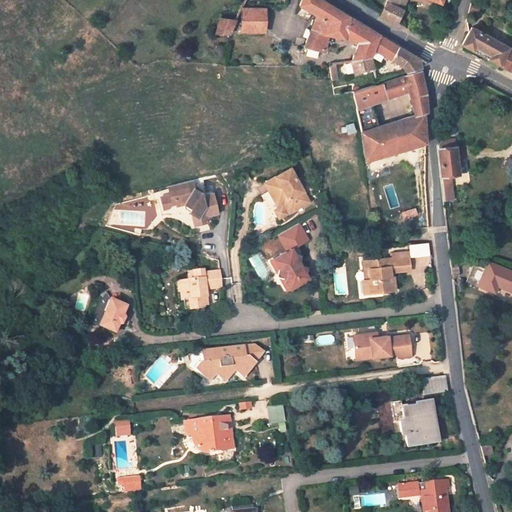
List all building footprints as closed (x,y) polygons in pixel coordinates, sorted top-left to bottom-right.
[(316,15),(305,45),(324,52),(324,47),(327,35),(348,40),(342,62),(350,61),(370,57),(379,35),(320,0),(301,0),(299,5),(316,15)] [(401,10),(404,0),(385,0),(385,2),(401,10)] [(478,8),(479,3),(472,0),(471,0),(470,5),(478,8)] [(394,24),(401,10),(385,2),(380,13),(379,16),(394,24)] [(264,31),(265,9),(241,8),(241,30),(264,31)] [(234,21),(220,19),(216,32),(228,34),(229,34),(234,21)] [(433,36),(441,40),(445,31),(437,27),(433,36)] [(511,52),(507,50),(509,47),(471,27),(462,45),(511,71),(511,52)] [(511,37),(505,33),(502,39),(511,43),(510,45),(511,45),(511,37)] [(391,59),(401,65),(405,72),(419,68),(419,64),(417,59),(397,47),(392,55),(393,56),(391,59)] [(354,73),(373,68),(370,57),(350,61),(354,73)] [(392,81),(391,81),(397,95),(409,91),(423,87),(420,71),(403,76),(404,77),(392,81)] [(392,81),(392,79),(381,82),(352,91),(357,107),(371,103),(371,104),(397,95),(391,81),(392,81)] [(423,87),(409,91),(415,116),(415,117),(424,113),(427,112),(425,95),(423,87)] [(357,107),(356,107),(354,108),(358,121),(359,120),(361,133),(362,133),(378,127),(371,104),(371,103),(357,107)] [(384,155),(425,143),(424,113),(415,117),(415,116),(378,127),(362,133),(365,161),(371,159),(384,155)] [(440,142),(437,142),(439,149),(455,147),(454,139),(440,142)] [(450,175),(459,174),(455,147),(439,149),(444,200),(453,199),(450,175)] [(267,193),(276,208),(282,204),(289,215),(309,203),(288,169),(262,184),(267,193)] [(177,209),(185,206),(192,211),(190,215),(199,220),(201,228),(209,225),(208,220),(218,218),(213,197),(204,200),(202,194),(201,194),(194,190),(192,182),(167,188),(170,198),(160,200),(163,211),(169,210),(171,207),(176,206),(177,209)] [(280,242),(301,228),(298,224),(278,237),(280,242)] [(301,228),(280,242),(288,254),(276,261),(281,271),(283,270),(288,280),(287,281),(288,282),(293,290),(311,280),(308,275),(309,270),(304,269),(301,264),(303,256),(299,249),(295,243),(306,237),(301,228)] [(309,243),(306,237),(295,243),(299,249),(309,243)] [(409,243),(409,256),(429,255),(429,242),(409,243)] [(370,269),(371,278),(369,278),(370,293),(395,291),(393,277),(391,277),(391,272),(393,272),(410,271),(409,256),(364,261),(365,270),(370,269)] [(288,280),(283,270),(281,271),(276,261),(271,264),(289,292),(293,290),(288,282),(287,281),(288,280)] [(478,284),(495,292),(498,285),(511,290),(511,271),(488,261),(478,284)] [(208,272),(192,274),(193,283),(181,284),(182,293),(184,293),(185,301),(187,301),(192,301),(193,309),(207,307),(207,304),(206,297),(211,297),(210,290),(226,289),(224,275),(224,273),(208,275),(208,272)] [(112,293),(99,319),(115,327),(119,319),(123,319),(126,313),(124,309),(128,301),(112,293)] [(373,361),(399,359),(399,362),(412,361),(409,339),(389,341),(389,339),(371,340),(370,336),(353,338),(355,353),(362,352),(363,356),(372,355),(373,361)] [(245,347),(246,355),(244,355),(245,358),(248,358),(256,364),(264,354),(255,346),(245,347)] [(245,347),(201,351),(202,359),(204,359),(204,362),(201,362),(196,368),(210,381),(216,373),(226,382),(236,370),(245,378),(256,364),(248,358),(245,358),(244,355),(246,355),(245,347)] [(356,363),(373,361),(372,355),(363,356),(362,352),(355,353),(356,363)] [(424,395),(447,391),(445,377),(422,380),(424,395)] [(437,442),(431,404),(422,406),(416,407),(401,409),(400,401),(391,403),(394,423),(400,422),(402,436),(405,436),(407,447),(437,442)] [(266,407),(269,424),(285,421),(282,404),(266,407)] [(232,449),(228,416),(209,418),(209,420),(200,421),(200,419),(184,422),(186,435),(192,434),(194,446),(198,445),(199,451),(206,450),(206,452),(232,449)] [(115,435),(130,435),(129,420),(115,420),(115,435)] [(140,489),(140,476),(120,477),(120,490),(140,489)] [(421,511),(447,511),(446,493),(448,493),(446,479),(423,481),(424,490),(415,491),(414,487),(393,489),(394,503),(420,500),(421,511)]
